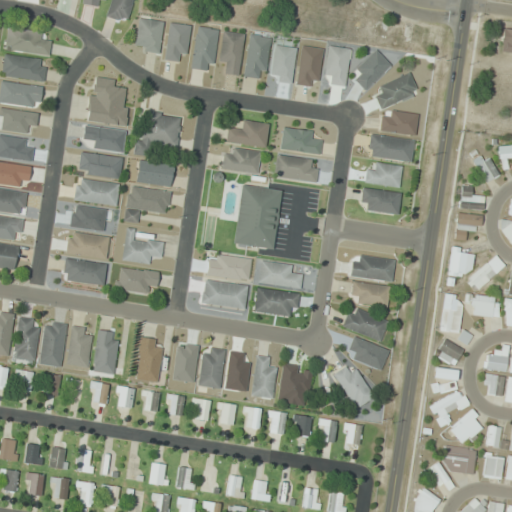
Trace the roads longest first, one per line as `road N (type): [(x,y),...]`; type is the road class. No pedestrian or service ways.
road 1 (residential): [(345,112),(150,83),(73,26),(0,6)]
road 2 (residential): [(363,472),(0,412)]
road 3 (tertiary): [(417,354),(468,0)]
road 4 (residential): [(0,287),(314,340)]
road 5 (residential): [(34,293),(66,84),(98,46)]
road 6 (residential): [(314,340),(345,112)]
road 7 (residential): [(207,95),(174,317)]
road 8 (tertiary): [(393,511),(417,354)]
